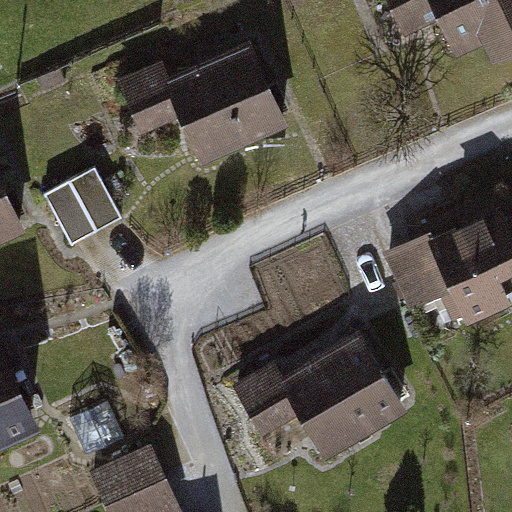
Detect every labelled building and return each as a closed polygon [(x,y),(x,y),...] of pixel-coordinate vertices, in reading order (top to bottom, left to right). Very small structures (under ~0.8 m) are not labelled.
[(511,0),(388,0),(410,57),(450,42),(456,65),(484,53),(498,75),(511,69),(511,0)] [(166,75),(127,90),(149,147),(188,132),(206,178),(296,142),(262,55),(173,90),(166,75)] [(0,259),(40,243),(4,156),(0,157),(0,259)] [(101,161),(48,186),(73,238),(126,213),(101,161)] [(511,217),(440,249),(478,337),(511,323),(511,217)] [(413,426),(369,342),(290,384),(277,369),(231,396),(259,443),(310,422),(332,465),(413,426)] [(0,469),(54,450),(16,344),(0,349),(0,469)] [(94,459),(116,511),(165,511),(185,504),(156,434),(94,459)]
